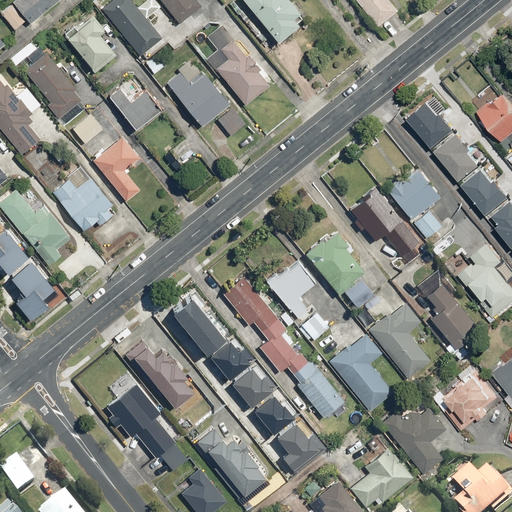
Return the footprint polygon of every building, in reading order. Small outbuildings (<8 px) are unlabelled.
[(13,0),(14,2),(2,12),(14,28),(27,18),(31,22),(58,0),(13,0)] [(132,0),(111,0),(102,7),(141,54),(162,37),(132,0)] [(198,0),(161,0),(180,23),(202,5),(198,0)] [(246,0),(279,40),(300,22),(294,16),(300,11),(291,0),(246,0)] [(357,0),(378,25),(398,9),(390,0),(357,0)] [(93,14),(67,35),(93,67),(114,50),(100,32),(105,28),(93,14)] [(217,48),(207,56),(246,103),(270,83),(264,76),(269,73),(259,61),(258,62),(239,39),(236,41),(222,23),(207,36),(217,48)] [(34,49),(29,43),(11,59),(16,65),(34,49)] [(47,51),(25,70),(51,101),(48,104),(65,125),(86,108),(80,100),(82,99),(74,90),(77,88),(47,51)] [(180,71),(167,81),(202,125),(230,103),(195,59),(191,63),(188,60),(178,68),(180,71)] [(0,126),(21,153),(40,138),(29,124),(33,120),(29,115),(33,113),(21,97),(19,98),(7,83),(5,84),(0,78),(0,126)] [(130,79),(110,95),(136,128),(163,107),(146,87),(145,88),(137,79),(130,79)] [(503,139),(511,131),(511,98),(504,90),(492,101),(490,99),(478,109),(503,139)] [(425,104),(406,119),(430,149),(452,131),(439,115),(436,118),(425,104)] [(233,107),(218,118),(231,135),(246,123),(233,107)] [(91,113),(73,128),(85,143),(103,128),(91,113)] [(123,134),(93,159),(126,199),(140,188),(125,168),(140,156),(123,134)] [(455,134),(433,152),(458,182),(477,166),(466,152),(468,150),(455,134)] [(415,163),(386,186),(411,217),(441,194),(415,163)] [(69,178),(53,191),(83,229),(96,219),(100,223),(113,213),(108,207),(113,203),(91,175),(89,176),(80,165),(67,175),(69,178)] [(480,171),(461,186),(485,216),(507,198),(494,182),(491,184),(480,171)] [(363,196),(350,206),(375,238),(383,232),(401,254),(420,239),(375,183),(361,194),(363,196)] [(0,200),(0,201),(0,200),(0,204),(49,263),(62,252),(57,247),(71,235),(50,210),(39,198),(31,205),(16,187),(11,192),(9,189),(0,195),(0,200)] [(511,205),(509,202),(491,217),(498,226),(495,228),(511,249),(511,248),(511,205)] [(413,221),(426,236),(442,223),(429,208),(413,221)] [(323,240),(305,253),(339,295),(354,283),(353,281),(365,272),(346,248),(349,246),(338,231),(325,242),(323,240)] [(0,264),(9,275),(29,259),(7,232),(0,236),(0,264)] [(493,315),(511,300),(511,283),(497,264),(503,259),(488,241),(471,254),(477,261),(475,263),(473,261),(459,272),(493,315)] [(316,280),(299,258),(288,267),(287,265),(278,273),(275,269),(265,277),(298,316),(308,308),(300,299),(303,296),(300,292),(316,280)] [(54,291),(32,263),(12,279),(26,297),(18,304),(32,321),(48,308),(42,301),(54,291)] [(285,326),(243,273),(222,290),(248,322),(253,319),(267,337),(259,344),(279,369),(287,363),(300,380),(297,383),(323,415),(344,398),(310,356),(307,358),(300,349),(297,352),(279,330),(285,326)] [(362,278),(346,292),(356,304),(372,289),(362,278)] [(480,329),(441,281),(426,293),(435,305),(433,307),(436,311),(430,316),(456,348),(480,329)] [(193,301),(175,315),(208,356),(226,341),(193,301)] [(389,311),(368,328),(407,377),(431,358),(408,330),(421,320),(405,301),(390,313),(389,311)] [(317,310),(301,322),(314,338),(329,325),(317,310)] [(350,342),(329,358),(370,409),(393,390),(370,361),(382,351),(366,331),(351,343),(350,342)] [(144,342),(127,355),(137,367),(140,365),(175,409),(194,395),(184,382),(187,379),(165,352),(157,358),(144,342)] [(231,342),(211,358),(230,381),(250,364),(249,362),(253,359),(245,349),(240,354),(231,342)] [(511,356),(505,362),(505,361),(493,370),(511,393),(511,356)] [(499,394),(478,369),(472,363),(459,373),(465,380),(447,395),(441,389),(434,396),(462,429),(475,418),(474,416),(478,413),(481,417),(489,411),(485,407),(492,400),(496,405),(503,399),(499,394)] [(253,369),(234,385),(253,408),(273,392),(253,369)] [(160,414),(136,385),(108,408),(113,415),(109,419),(117,428),(121,424),(131,437),(136,433),(156,458),(160,455),(173,471),(188,459),(155,419),(160,414)] [(275,397),(256,413),(274,435),(295,419),(285,407),(284,408),(275,397)] [(396,409),(382,420),(423,472),(443,456),(430,440),(446,427),(429,405),(421,411),(407,410),(401,415),(396,409)] [(296,425),(278,440),(290,454),(284,459),(296,473),(326,449),(314,434),(308,440),(296,425)] [(214,429),(198,442),(244,498),(266,480),(256,469),(258,467),(247,453),(250,451),(242,442),(238,445),(234,441),(228,446),(214,429)] [(350,486),(365,505),(375,497),(378,502),(413,474),(389,444),(364,464),(369,470),(350,486)] [(0,467),(17,491),(34,479),(17,455),(0,467)] [(493,509),(511,493),(511,490),(496,473),(494,475),(486,466),(477,473),(469,464),(452,478),(464,493),(454,501),(461,509),(459,511),(484,511),(491,507),(493,509)] [(193,483),(181,492),(196,511),(212,511),(227,500),(206,473),(200,467),(188,476),(193,483)] [(365,511),(338,478),(318,494),(325,503),(321,506),(324,510),(321,511),(365,511)] [(81,511),(65,491),(39,511),(81,511)] [(17,511),(9,501),(0,507),(0,511),(17,511)]
